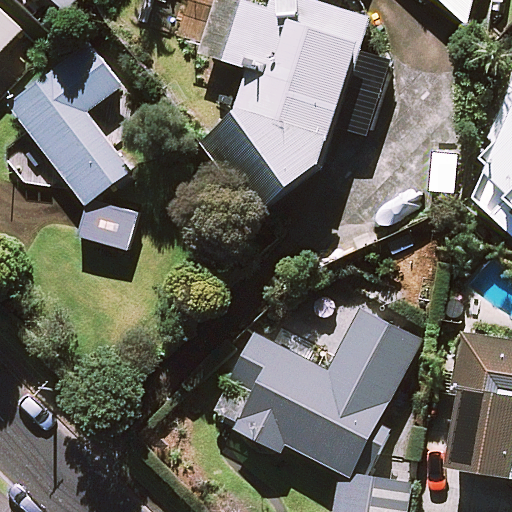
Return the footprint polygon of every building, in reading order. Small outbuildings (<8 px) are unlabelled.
[(333,170),(374,17),(313,0),(270,0),(269,10),(218,0),(207,62),(247,69),(240,111),(205,138),(268,219),(333,170)] [(433,0),(460,25),(467,0),(433,0)] [(0,58),(27,29),(0,3),(0,58)] [(91,207),(84,239),(135,252),(145,200),(117,188),(163,153),(119,94),(125,89),(94,47),(16,106),(33,129),(26,132),(21,135),(17,139),(14,143),(12,148),(11,153),(10,159),(11,164),(12,169),(14,174),(17,178),(21,182),(26,185),(30,187),(35,189),(41,189),(46,189),(51,188),(56,185),(61,182),(67,175),(91,207)] [(511,92),(487,164),(497,173),(475,196),(511,230),(511,92)] [(401,430),(385,422),(426,340),(365,310),(335,371),(259,334),(217,418),(285,451),(288,444),(345,472),(337,511),(411,511),(417,482),(393,476),(399,463),(388,458),(401,430)] [(511,481),(511,339),(467,334),(463,375),(461,375),(452,476),(511,481)]
